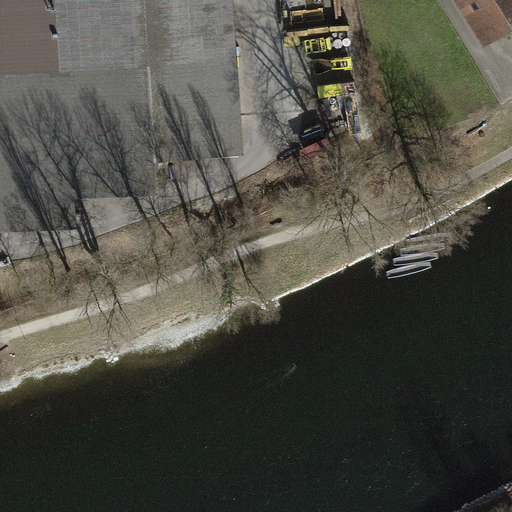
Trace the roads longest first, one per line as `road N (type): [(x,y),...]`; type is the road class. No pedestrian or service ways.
road 1 (track): [(0,346),(258,244),(435,197),(511,152)]
road 2 (unknown): [(260,0),(266,127),(241,172),(146,208),(0,241)]
